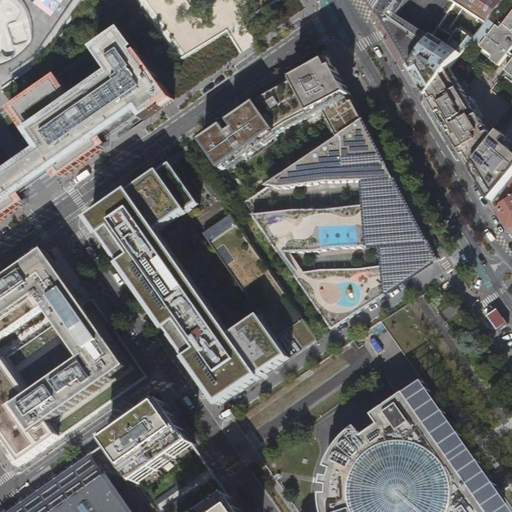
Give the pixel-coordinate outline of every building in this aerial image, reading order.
[(385,0),(381,8),(384,11),(380,15),(413,69),(427,48),(428,46),(443,23),(445,21),(456,3),(452,0),(385,0)] [(452,0),(456,3),(486,23),(489,19),(503,0),(452,0)] [(455,27),(474,39),(486,23),(456,3),(445,21),(455,27)] [(474,39),(473,40),(494,57),(492,60),(501,67),(511,52),(511,15),(505,25),(502,29),(489,19),(486,23),(474,39)] [(505,25),(492,15),(489,19),(502,29),(505,25)] [(451,32),(455,27),(445,21),(443,23),(451,28),(450,31),(451,32)] [(451,28),(443,23),(428,46),(435,50),(438,46),(441,47),(442,46),(451,32),(450,31),(451,28)] [(474,39),(455,27),(451,32),(442,46),(447,49),(442,57),(441,58),(453,66),(473,40),(474,39)] [(0,222),(22,208),(19,203),(14,198),(57,169),(60,174),(63,178),(102,151),(96,141),(135,113),(142,123),(158,111),(175,100),(168,90),(158,77),(143,56),(123,30),(94,50),(113,77),(71,106),(55,83),(15,111),(31,132),(48,156),(6,184),(0,176),(0,222)] [(447,49),(442,46),(441,47),(438,46),(435,50),(428,46),(427,48),(442,57),(447,49)] [(441,58),(442,57),(427,48),(413,69),(423,85),(441,58)] [(337,133),(340,138),(364,122),(352,98),(336,68),(329,54),(299,75),(254,107),(229,125),(223,129),(204,142),(224,171),(228,168),(273,137),(276,135),(287,127),(316,114),(325,110),(337,133)] [(453,66),(441,58),(423,85),(429,96),(452,68),(453,66)] [(474,170),(498,139),(491,133),(452,68),(429,96),(474,170)] [(387,165),(364,122),(340,138),(255,196),(363,183),(367,209),(259,222),(284,259),(299,280),(333,330),(396,288),(437,261),(425,240),(407,204),(395,181),(387,165)] [(511,122),(503,134),(511,140),(511,141),(511,122)] [(498,139),(474,170),(493,202),(507,184),(511,178),(511,150),(506,146),(511,140),(503,134),(498,139)] [(211,227),(206,230),(229,265),(233,271),(263,315),(254,322),(235,334),(222,317),(173,246),(166,237),(162,231),(188,213),(202,203),(174,162),(160,173),(133,191),(93,220),(106,237),(110,243),(125,265),(182,344),(187,352),(199,368),(202,372),(221,399),(224,404),(263,378),(292,358),(320,339),(234,212),(228,215),(211,227)] [(511,188),(507,184),(493,202),(508,227),(511,226),(511,188)] [(82,299),(49,252),(0,285),(0,439),(19,468),(60,439),(149,378),(142,368),(93,299),(86,304),(82,299)] [(377,420),(380,424),(383,429),(367,441),(363,435),(359,438),(354,442),(350,446),(346,451),(342,456),(339,462),(337,468),(333,478),(336,479),(335,482),(326,480),(326,483),(325,489),(334,490),(333,493),(331,493),(331,506),(331,511),(511,511),(511,507),(426,385),(409,397),(402,402),(377,420)] [(190,436),(167,404),(111,443),(134,475),(136,478),(140,485),(141,484),(143,488),(198,450),(195,446),(196,445),(192,439),(190,436)] [(10,511),(142,511),(100,450),(10,511)] [(237,503),(232,496),(231,497),(228,494),(202,511),(243,511),(239,505),(237,503)]
